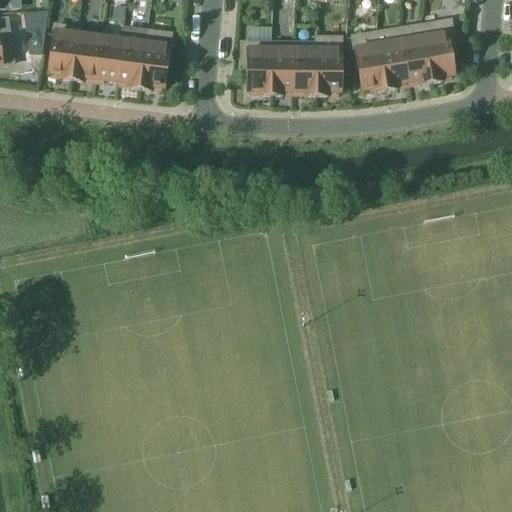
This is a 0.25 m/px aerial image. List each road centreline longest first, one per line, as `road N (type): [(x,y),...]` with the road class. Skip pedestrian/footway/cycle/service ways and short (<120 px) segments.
road 1 (residential): [(202,126),(352,129),(482,107)]
road 2 (residential): [(202,126),(212,0)]
